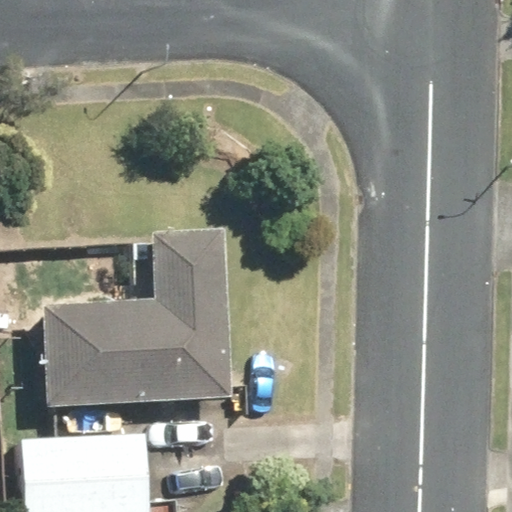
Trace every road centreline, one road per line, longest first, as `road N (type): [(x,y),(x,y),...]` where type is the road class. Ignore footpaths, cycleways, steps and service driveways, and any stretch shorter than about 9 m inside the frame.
road 1 (residential): [(410,511),(425,0)]
road 2 (residential): [(0,8),(152,0)]
